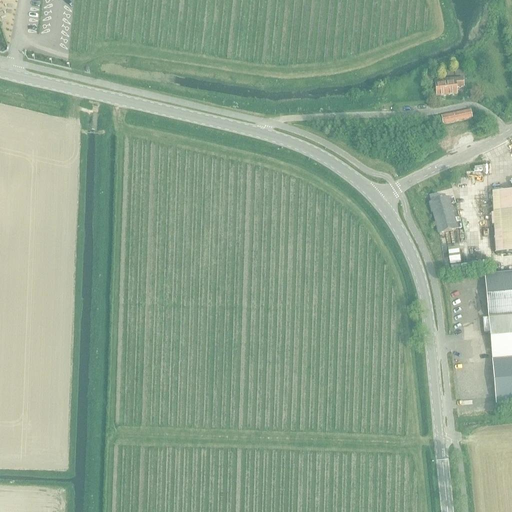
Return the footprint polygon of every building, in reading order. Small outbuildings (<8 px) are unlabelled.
[(435,81),(436,97),(457,95),(456,88),(464,87),(463,78),(435,81)] [(441,117),(443,125),(472,119),(471,111),(441,117)] [(511,193),(493,195),(496,253),(511,252),(511,193)] [(436,212),(433,212),(439,234),(456,229),(448,199),(433,202),(436,212)] [(465,240),(457,241),(455,234),(446,236),(448,242),(445,242),(449,271),(491,266),(487,241),(467,243),(465,240)] [(511,272),(485,275),(489,318),(511,315),(511,272)] [(511,315),(489,318),(483,318),(484,333),(490,332),(492,361),(511,358),(511,315)] [(511,358),(492,361),(496,405),(511,403),(511,358)]
